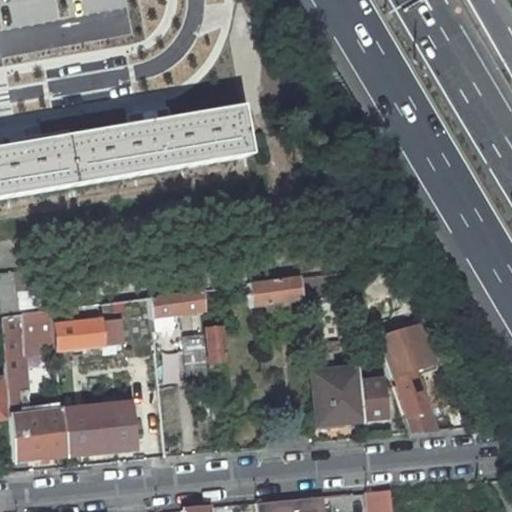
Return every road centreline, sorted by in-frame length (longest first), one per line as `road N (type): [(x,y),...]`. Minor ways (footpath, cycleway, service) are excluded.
road 1 (residential): [(0,505),(487,458),(511,507)]
road 2 (trunk): [(342,0),(511,292)]
road 3 (trunk): [(511,162),(414,0)]
